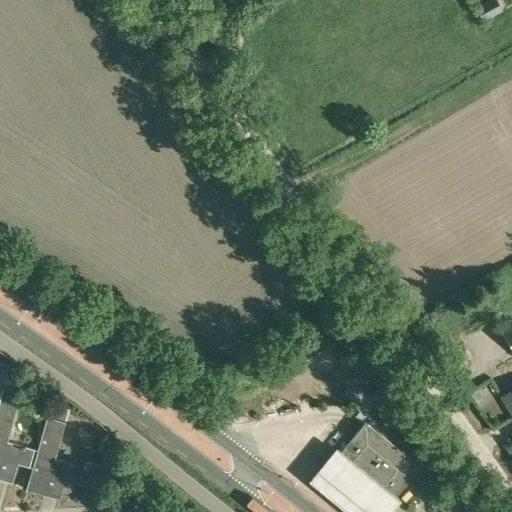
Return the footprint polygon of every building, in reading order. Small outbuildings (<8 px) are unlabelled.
[(498,314),(508,308),(498,292),(489,298),(489,299),(470,311),(465,301),(439,316),(452,341),(498,313),(498,314)] [(511,348),(511,316),(498,325),(511,348)] [(371,398),(386,379),(367,364),(352,383),(371,398)] [(0,464),(2,459),(28,467),(33,449),(6,441),(21,391),(3,386),(0,398),(0,464)] [(511,387),(499,395),(511,416),(511,387)] [(65,420),(69,408),(61,406),(62,402),(53,399),(49,415),(65,420)] [(85,461),(83,466),(54,458),(64,422),(46,417),(25,490),(44,495),(49,475),(65,479),(95,488),(102,465),(85,461)] [(340,452),(394,496),(410,476),(418,466),(365,423),(358,432),(340,452)] [(385,511),(401,493),(336,440),(308,475),(352,511),(385,511)]
